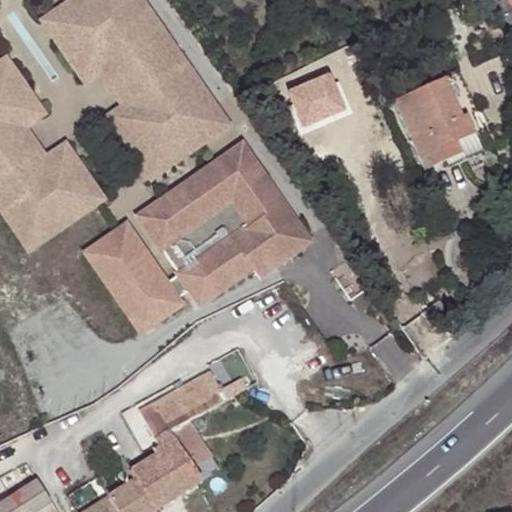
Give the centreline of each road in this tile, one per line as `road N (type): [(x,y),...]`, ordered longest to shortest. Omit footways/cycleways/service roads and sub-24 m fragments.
road 1 (unclassified): [(511,309),(276,511)]
road 2 (motorway): [(511,399),(382,511)]
